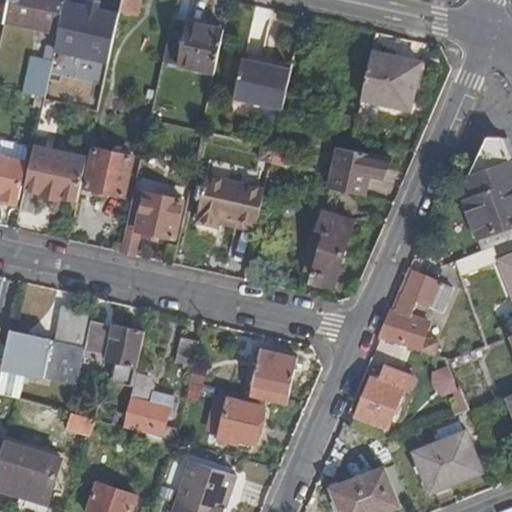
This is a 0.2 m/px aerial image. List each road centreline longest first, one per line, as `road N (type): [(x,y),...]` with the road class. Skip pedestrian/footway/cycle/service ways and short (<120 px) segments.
road 1 (residential): [(355,331),(0,253)]
road 2 (residential): [(480,33),(468,78),(355,331)]
road 3 (residential): [(355,331),(285,511)]
road 4 (tertiary): [(480,33),(328,0)]
